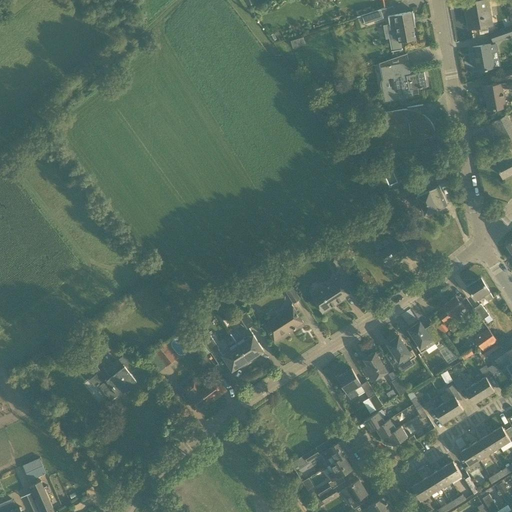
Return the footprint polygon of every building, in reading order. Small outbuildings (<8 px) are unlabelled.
[(492,25),(487,0),(482,0),(464,3),(469,29),(492,25)] [(383,18),(380,9),(362,15),(364,24),(383,18)] [(402,49),(400,42),(415,39),(412,22),(414,21),(414,22),(415,22),(413,10),(412,10),(412,12),(402,13),(388,16),(389,24),(387,24),(391,51),(402,49)] [(511,38),(511,26),(490,34),(493,42),(509,36),(510,39),(511,38)] [(293,48),(305,45),(303,37),(291,41),(293,48)] [(482,45),(472,47),(474,56),(475,55),(478,70),(485,69),(485,70),(488,69),(487,69),(491,68),(493,68),(491,53),(495,52),(494,43),(482,45)] [(400,56),(379,63),(380,67),(382,79),(381,81),(381,82),(381,83),(380,84),(380,85),(380,86),(381,87),(381,88),(381,89),(382,90),(382,91),(384,101),(392,100),(410,96),(414,96),(414,95),(413,95),(412,89),(420,88),(422,88),(422,87),(427,87),(424,72),(408,75),(407,68),(409,68),(409,67),(407,68),(406,63),(408,62),(402,63),(400,56)] [(489,110),(498,108),(505,107),(501,83),(482,87),(484,95),(486,95),(487,100),(485,100),(485,101),(487,100),(489,110)] [(413,143),(413,144),(427,142),(427,138),(436,136),(435,132),(435,130),(434,128),(433,126),(432,124),(431,122),(430,120),(428,118),(427,120),(423,116),(422,105),(423,105),(423,104),(413,106),(408,107),(408,109),(387,112),(389,125),(406,123),(409,123),(412,143),(413,143)] [(511,146),(511,125),(507,115),(486,125),(501,153),(511,146)] [(354,116),(338,126),(342,132),(358,122),(354,116)] [(352,152),(357,159),(383,154),(382,147),(352,152)] [(511,155),(496,164),(503,178),(511,173),(511,155)] [(428,161),(438,184),(446,181),(436,158),(428,161)] [(423,190),(416,193),(417,195),(417,196),(421,206),(419,207),(422,214),(425,213),(425,214),(447,205),(439,186),(430,190),(424,192),(423,190)] [(382,194),(386,203),(398,198),(394,189),(382,194)] [(391,245),(389,242),(378,249),(384,258),(389,266),(398,260),(398,259),(408,252),(403,244),(400,240),(391,245)] [(126,255),(144,280),(153,274),(136,248),(126,255)] [(328,260),(336,273),(343,268),(334,255),(328,260)] [(344,284),(340,277),(312,295),(317,304),(323,313),(345,298),(343,296),(350,292),(344,284)] [(483,294),(488,301),(493,297),(489,291),(481,278),(467,286),(475,299),(483,294)] [(291,285),(289,282),(284,286),(285,288),(285,289),(294,303),(300,298),(291,284),(291,285)] [(464,307),(456,295),(443,306),(446,310),(439,316),(444,323),(452,317),(456,322),(461,318),(457,312),(464,307)] [(475,308),(482,319),(489,314),(482,304),(475,308)] [(303,322),(298,314),(293,306),(264,324),(270,335),(275,343),(284,337),(282,334),(287,331),(288,332),(294,329),(294,330),(296,328),(296,327),(303,322)] [(255,324),(246,311),(244,308),(239,311),(241,315),(239,316),(247,329),(255,324)] [(401,316),(396,320),(400,327),(406,323),(401,316)] [(420,320),(407,329),(418,345),(417,346),(421,353),(443,338),(432,324),(426,328),(420,320)] [(483,351),(497,341),(488,328),(474,338),(483,351)] [(219,347),(210,335),(202,340),(211,353),(219,347)] [(248,361),(264,351),(253,335),(250,337),(250,336),(235,341),(248,361)] [(391,351),(385,355),(392,366),(398,362),(399,363),(408,356),(411,360),(416,356),(412,350),(410,351),(399,335),(386,343),(391,351)] [(235,341),(225,351),(225,353),(222,355),(232,371),(248,361),(235,341)] [(165,342),(154,350),(154,351),(166,366),(177,357),(165,342)] [(508,356),(511,361),(511,347),(511,348),(509,344),(492,355),(497,363),(508,356)] [(90,358),(86,360),(96,374),(89,380),(94,387),(96,385),(98,387),(100,385),(101,387),(106,394),(111,400),(118,395),(119,395),(130,386),(137,381),(127,369),(138,360),(136,358),(132,353),(130,351),(125,345),(117,352),(121,358),(119,360),(124,366),(110,378),(104,369),(103,368),(100,370),(91,356),(90,358)] [(473,354),(471,350),(461,356),(464,360),(473,354)] [(387,371),(375,352),(364,359),(368,365),(364,367),(372,381),(387,371)] [(486,365),(480,369),(483,374),(489,370),(486,365)] [(357,394),(354,389),(361,384),(351,369),(338,377),(351,398),(357,394)] [(475,383),(484,397),(494,390),(486,376),(475,383)] [(406,391),(398,377),(392,381),(400,395),(406,391)] [(458,389),(464,386),(459,377),(453,381),(458,389)] [(183,391),(191,402),(197,410),(215,397),(216,398),(226,390),(217,378),(201,389),(194,380),(182,389),(183,391)] [(475,383),(465,389),(474,403),(484,397),(475,383)] [(444,402),(453,416),(463,409),(458,402),(462,399),(456,391),(453,384),(445,389),(447,392),(441,396),(444,402)] [(363,391),(358,395),(362,400),(367,396),(363,391)] [(414,391),(408,394),(411,400),(413,404),(419,401),(414,391)] [(383,405),(376,393),(369,397),(376,409),(383,405)] [(427,409),(432,406),(434,405),(430,400),(424,403),(424,404),(427,409)] [(425,411),(419,401),(413,404),(420,414),(425,411)] [(442,422),(453,416),(444,402),(434,409),(437,414),(442,422)] [(373,415),(364,420),(371,430),(386,421),(382,416),(385,414),(382,409),(378,412),(373,415)] [(382,437),(401,426),(401,425),(395,429),(389,419),(386,421),(371,430),(371,431),(376,428),(382,437)] [(382,437),(382,438),(387,435),(394,445),(407,436),(401,426),(382,437)] [(500,446),(503,451),(511,445),(511,442),(510,440),(502,426),(491,433),(500,446)] [(481,439),(490,452),(500,446),(491,433),(481,439)] [(417,440),(416,439),(414,435),(408,438),(412,443),(417,440)] [(490,452),(481,439),(471,445),(479,459),(490,452)] [(336,461),(344,456),(349,453),(342,440),(322,452),(325,459),(332,454),(336,461)] [(471,445),(460,452),(469,465),(479,459),(471,445)] [(315,448),(303,455),(308,462),(319,455),(315,448)] [(336,461),(331,464),(335,471),(328,475),(332,480),(352,468),(344,456),(336,461)] [(31,461),(23,465),(26,472),(34,468),(31,461)] [(443,467),(451,481),(462,474),(453,461),(443,467)] [(507,467),(509,465),(508,463),(505,465),(506,467),(501,470),(504,476),(510,472),(507,467)] [(432,474),(441,487),(451,481),(443,467),(432,474)] [(504,476),(501,470),(494,474),(498,480),(504,476)] [(432,474),(422,480),(431,494),(441,487),(432,474)] [(498,480),(494,474),(488,478),(491,484),(498,480)] [(469,476),(463,480),(473,495),(479,491),(469,476)] [(349,504),(359,498),(367,493),(359,479),(341,491),(349,504)] [(41,480),(30,485),(33,491),(42,511),(54,511),(55,511),(51,502),(41,480)] [(420,500),(431,494),(422,480),(412,486),(420,500)] [(321,496),(332,489),(328,482),(316,489),(320,497),(321,496)] [(334,487),(332,489),(321,496),(325,504),(339,495),(334,487)] [(485,490),(480,494),(491,511),(495,511),(499,510),(489,493),(487,495),(486,493),(487,493),(485,490)] [(463,494),(456,498),(460,503),(466,499),(463,494)] [(375,502),(362,510),(363,511),(389,511),(392,510),(384,497),(375,502)] [(456,498),(450,502),(453,507),(460,503),(456,498)] [(13,500),(0,506),(0,511),(22,511),(20,507),(16,508),(13,500)] [(447,511),(453,507),(450,502),(444,506),(447,511)] [(480,511),(482,511),(486,510),(483,503),(478,506),(480,511)]
